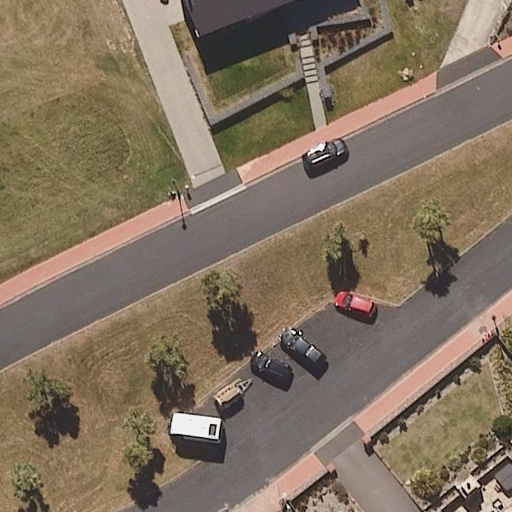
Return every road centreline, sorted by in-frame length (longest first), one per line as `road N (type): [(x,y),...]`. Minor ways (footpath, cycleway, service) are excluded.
road 1 (residential): [(511,86),(0,338)]
road 2 (residential): [(179,511),(242,473),(511,249)]
